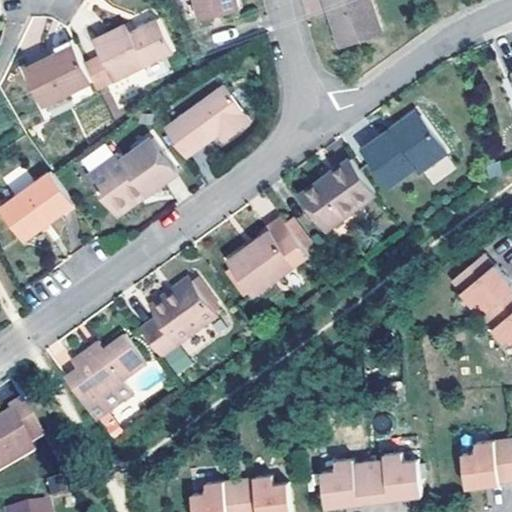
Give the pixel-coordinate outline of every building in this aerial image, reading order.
[(186,0),(192,18),(244,4),(242,0),(186,0)] [(302,0),(309,17),(323,12),(318,0),(302,0)] [(384,26),(374,0),(330,0),(334,9),(345,40),(384,26)] [(105,86),(179,47),(162,14),(137,27),(124,34),(120,25),(99,36),(107,53),(93,60),(101,76),(105,86)] [(124,34),(137,27),(133,19),(120,25),(124,34)] [(93,60),(83,40),(33,66),(52,101),(101,76),(93,60)] [(171,122),(193,153),(225,129),(235,121),(240,127),(258,115),(231,78),(171,122)] [(401,134),(423,117),(417,110),(391,131),(396,138),(401,134)] [(449,151),(423,117),(401,134),(396,138),(391,131),(366,151),(392,186),(417,166),(422,172),(449,151)] [(229,135),(240,127),(235,121),(225,129),(229,135)] [(99,169),(125,204),(152,183),(156,188),(185,166),(160,132),(132,151),(128,146),(99,169)] [(492,173),(499,169),(507,166),(502,155),(489,161),(492,173)] [(307,196),(328,224),(360,200),(365,206),(379,195),(354,160),(307,196)] [(63,169),(60,165),(10,203),(34,236),(85,198),(63,169)] [(128,209),(156,188),(152,183),(125,204),(128,209)] [(332,230),(365,206),(360,200),(328,224),(332,230)] [(273,226),(275,229),(278,233),(262,245),(259,242),(233,262),(238,268),(257,294),(260,297),(302,264),(314,254),(310,248),(290,222),(286,216),(273,226)] [(290,222),(310,248),(316,243),(297,216),(290,222)] [(278,233),(275,229),(259,242),(262,245),(278,233)] [(511,280),(502,269),(498,264),(497,264),(487,253),(457,277),(467,289),(464,291),(476,305),(483,299),(492,311),(488,314),(497,326),(495,328),(506,342),(511,337),(511,280)] [(257,294),(238,268),(232,273),(251,298),(257,294)] [(195,279),(198,284),(223,316),(227,313),(199,276),(195,279)] [(177,300),(198,284),(195,279),(174,295),(177,300)] [(169,358),(223,316),(198,284),(177,300),(174,295),(155,309),(163,319),(148,330),(169,358)] [(70,378),(101,420),(136,392),(127,380),(150,362),(128,334),(108,350),(98,357),(93,350),(76,363),(81,370),(70,378)] [(98,357),(108,350),(102,343),(93,350),(98,357)] [(18,410),(0,419),(0,473),(41,450),(37,443),(51,435),(30,398),(17,406),(18,410)] [(511,442),(498,445),(498,441),(479,444),(480,453),(466,455),(470,488),(489,486),(503,484),(503,483),(511,481),(511,442)] [(406,455),(388,457),(388,461),(358,464),(358,461),(339,463),(341,472),(326,474),(330,508),(350,505),(363,503),(363,502),(393,499),(393,500),(407,498),(426,496),(421,462),(407,464),(406,455)] [(276,476),(258,478),(259,482),(229,485),(228,482),(210,484),(211,493),(196,495),(198,511),(295,511),(292,483),(278,485),(276,476)] [(55,511),(53,500),(10,509),(10,511),(55,511)]
